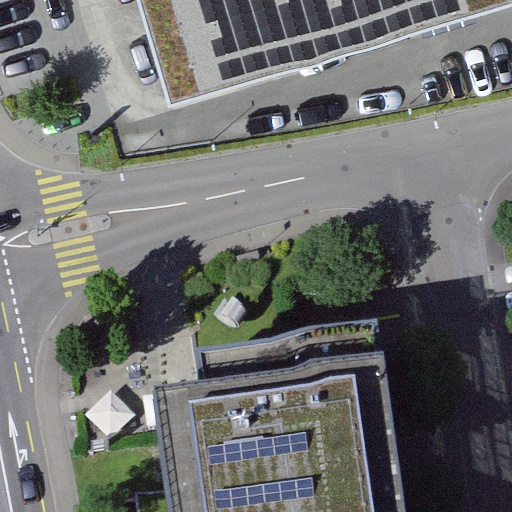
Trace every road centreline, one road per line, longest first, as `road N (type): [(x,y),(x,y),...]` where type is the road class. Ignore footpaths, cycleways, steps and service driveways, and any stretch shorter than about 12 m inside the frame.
road 1 (residential): [(449,153),(0,246)]
road 2 (residential): [(497,511),(449,153)]
